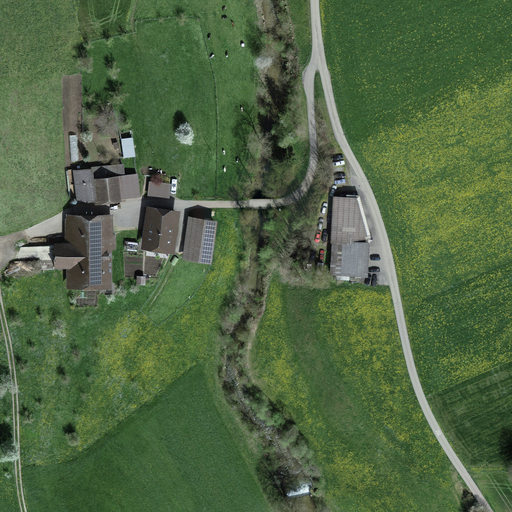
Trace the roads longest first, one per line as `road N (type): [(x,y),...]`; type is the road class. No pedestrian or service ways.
road 1 (unclassified): [(313,0),(339,138),(367,185),(414,380),(487,511)]
road 2 (track): [(0,307),(22,511)]
